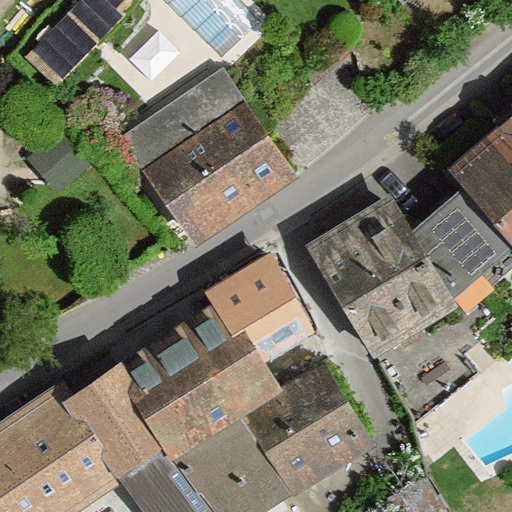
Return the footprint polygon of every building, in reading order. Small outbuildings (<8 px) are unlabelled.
[(83,0),(28,57),(58,85),(126,12),(117,4),(120,0),(83,0)] [(225,72),(128,139),(192,232),(289,165),(225,72)] [(511,116),(452,169),(470,190),(511,238),(511,116)] [(417,235),(454,298),(462,309),(511,267),(511,238),(470,190),(417,235)] [(402,211),(319,258),(374,347),(454,298),(417,235),(402,211)] [(225,310),(260,359),(311,328),(278,263),(219,300),(225,310)] [(225,310),(126,379),(176,448),(243,409),(280,387),(260,359),(225,310)] [(121,372),(78,404),(120,469),(152,511),(222,511),(176,448),(126,379),(121,372)] [(285,397),(280,387),(243,409),(287,478),(364,432),(328,372),(285,397)] [(56,511),(120,469),(78,404),(70,394),(0,440),(0,511),(56,511)] [(235,511),(287,478),(243,409),(176,448),(222,511),(235,511)] [(431,511),(411,484),(388,499),(397,511),(431,511)]
